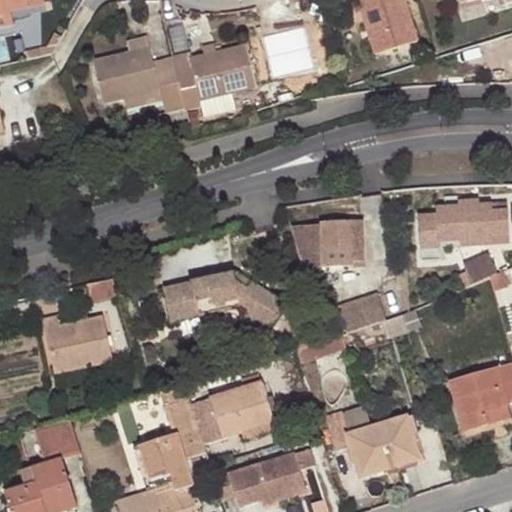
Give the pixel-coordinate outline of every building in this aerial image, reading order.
[(0,0),(0,13),(9,12),(9,11),(45,2),(44,0),(0,0)] [(358,0),(376,57),(419,44),(404,0),(358,0)] [(0,13),(0,21),(10,20),(9,12),(0,13)] [(25,59),(52,53),(58,43),(24,51),(25,59)] [(255,87),(246,46),(192,60),(190,52),(173,56),(177,70),(187,111),(201,108),(199,101),(230,93),(255,87)] [(187,111),(177,70),(157,75),(153,61),(150,48),(95,61),(103,103),(125,98),(160,89),(163,102),(166,115),(183,111),(184,112),(187,111)] [(157,75),(177,70),(173,56),(153,61),(157,75)] [(128,110),(163,102),(160,89),(125,98),(128,110)] [(202,112),(233,104),(230,93),(199,101),(201,108),(202,112)] [(477,184),(456,185),(456,190),(434,191),(435,199),(417,200),(419,230),(437,229),(437,223),(459,222),(459,228),(479,226),(479,221),(492,221),(491,217),(508,216),(506,187),(478,189),(477,184)] [(314,215),(285,224),(290,238),(299,263),(316,257),(347,256),(347,251),(359,250),(357,210),(314,212),(314,215)] [(491,276),(499,272),(490,252),(465,263),(472,278),(474,284),(491,276)] [(252,285),(256,279),(241,270),(238,271),(240,278),(252,285)] [(291,301),(256,279),(252,285),(240,278),(238,271),(210,277),(212,287),(197,291),(194,281),(167,287),(174,319),(201,313),(199,305),(215,301),(217,310),(246,303),(277,323),(291,301)] [(212,287),(210,277),(194,281),(197,291),(212,287)] [(118,295),(113,278),(86,284),(90,302),(118,295)] [(463,281),(466,287),(472,285),(469,279),(463,281)] [(339,305),(348,332),(388,319),(379,291),(339,305)] [(272,330),(277,323),(246,303),(217,310),(215,301),(199,305),(201,313),(174,319),(176,328),(246,313),(272,330)] [(53,373),(114,361),(104,318),(61,326),(59,318),(44,321),(53,373)] [(511,362),(450,382),(463,431),(489,424),(486,413),(509,405),(509,403),(511,401),(511,362)] [(223,438),(274,423),(262,382),(211,398),(223,438)] [(190,398),(185,384),(162,391),(166,405),(186,398),(190,398)] [(203,511),(193,481),(186,457),(176,432),(195,425),(186,398),(166,405),(174,432),(137,443),(149,482),(169,477),(172,486),(144,494),(144,495),(118,503),(121,511),(203,511)] [(486,413),(489,424),(511,418),(511,415),(509,405),(486,413)] [(363,475),(419,458),(407,418),(349,435),(345,420),(330,423),(338,449),(353,445),(363,475)] [(45,461),(80,450),(71,420),(35,429),(45,461)] [(186,457),(206,450),(198,424),(195,425),(176,432),(186,457)] [(149,482),(137,443),(130,444),(144,494),(172,486),(169,477),(149,482)] [(315,467),(309,448),(215,478),(223,504),(237,499),(239,506),(261,499),(263,502),(306,489),(300,471),(315,467)] [(62,460),(32,469),(36,483),(24,485),(4,492),(10,511),(62,511),(77,507),(62,460)] [(36,483),(32,469),(21,473),(24,485),(36,483)]
